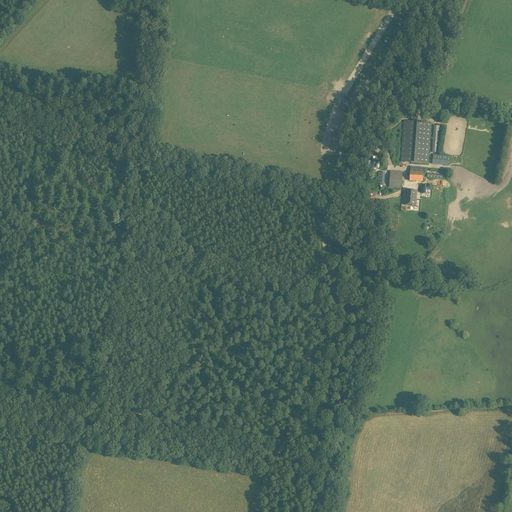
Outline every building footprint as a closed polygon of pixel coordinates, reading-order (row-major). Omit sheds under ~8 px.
[(401,163),(427,165),(430,125),(404,123),(401,163)] [(432,164),(447,166),(448,156),(433,154),(432,164)] [(423,167),(410,166),(409,181),(422,182),(423,167)] [(389,187),(401,188),(402,172),(398,171),(398,172),(390,171),(389,187)] [(404,204),(415,205),(416,192),(405,191),(404,204)]
